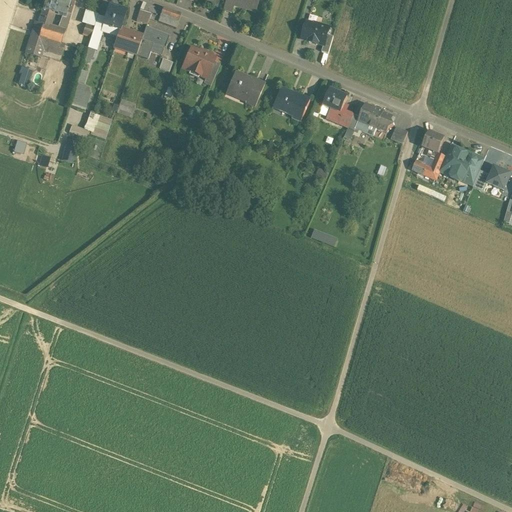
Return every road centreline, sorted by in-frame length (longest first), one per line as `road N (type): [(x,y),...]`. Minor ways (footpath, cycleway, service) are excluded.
road 1 (track): [(508,511),(327,428),(0,301)]
road 2 (track): [(452,0),(301,511)]
road 3 (unclassified): [(151,0),(511,153)]
